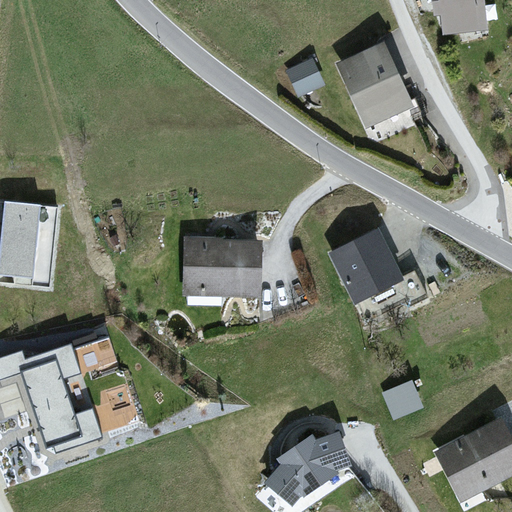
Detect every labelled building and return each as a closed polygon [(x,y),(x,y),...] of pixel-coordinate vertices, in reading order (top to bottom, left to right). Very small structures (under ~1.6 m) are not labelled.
[(492,0),(437,0),(439,21),(446,21),(447,37),(495,34),(492,0)] [(391,46),(342,68),(373,131),(421,111),(391,46)] [(314,52),(287,65),(300,92),(327,79),(314,52)] [(63,210),(8,205),(4,290),(55,289),(63,210)] [(385,234),(333,257),(359,306),(409,283),(385,234)] [(188,240),(186,298),(268,302),(272,247),(188,240)] [(45,445),(139,419),(128,379),(98,387),(101,399),(74,407),(64,374),(118,359),(109,329),(26,353),(24,344),(0,351),(0,370),(2,378),(24,372),(45,445)] [(80,368),(65,373),(75,401),(90,395),(80,368)] [(414,374),(382,387),(393,414),(425,401),(414,374)] [(511,425),(509,421),(435,455),(465,507),(511,482),(511,425)] [(288,441),(281,462),(284,470),(266,487),(296,511),(303,502),(343,475),(357,468),(346,436),(333,438),(320,422),(299,429),(288,441)]
